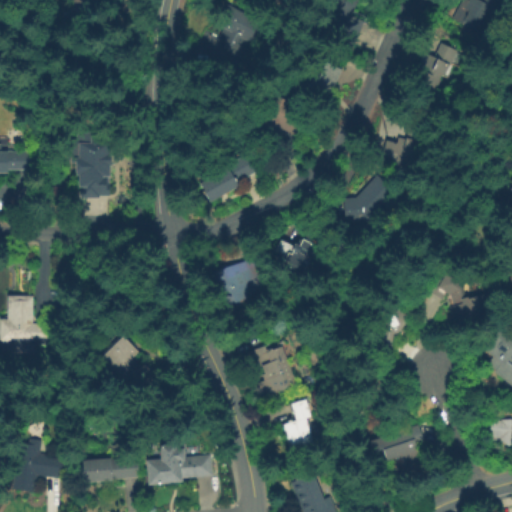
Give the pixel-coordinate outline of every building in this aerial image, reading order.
[(355,45),(326,34),(339,0),(355,0),(358,1),(352,17),(364,21),(355,45)] [(476,31),(453,19),(462,0),(476,0),(478,1),(478,0),(500,0),(493,15),(486,12),(476,31)] [(205,62),(238,6),(261,20),(229,76),(205,62)] [(413,85),(427,54),(434,57),(440,42),(461,51),(441,98),(413,85)] [(326,102),(296,86),(313,53),(343,69),(326,102)] [(253,131),(275,96),(303,114),(291,133),(281,127),(271,142),(253,131)] [(382,165),(385,143),(396,144),(397,137),(426,140),(422,170),(382,165)] [(76,197),(76,139),(108,139),(108,197),(76,197)] [(209,204),(195,177),(250,149),(261,171),(238,182),(240,188),(209,204)] [(0,150),(8,150),(8,153),(28,153),(28,174),(0,174),(0,150)] [(346,225),(346,197),(359,196),(380,172),(400,195),(369,223),(346,225)] [(272,259),(281,238),(297,245),(300,238),(323,248),(318,260),(312,257),(306,273),(272,259)] [(223,311),(208,282),(254,258),(269,287),(223,311)] [(484,294),(488,310),(481,312),(482,316),(455,323),(448,296),(445,302),(426,291),(435,275),(443,279),(446,275),(460,282),(464,299),(484,294)] [(34,296),(33,323),(52,323),(52,346),(9,346),(9,341),(2,341),(2,320),(9,320),(9,296),(34,296)] [(397,304),(408,323),(400,328),(400,331),(392,336),(387,357),(371,353),(379,324),(373,317),(397,304)] [(497,327),(511,337),(511,352),(506,360),(511,364),(511,386),(511,387),(491,372),(493,370),(485,364),(491,356),(482,349),(497,327)] [(124,337),(141,351),(118,378),(102,363),(124,337)] [(264,345),(267,352),(282,346),(297,385),(263,398),(257,383),(263,380),(261,375),(264,374),(261,366),(255,368),(248,351),(264,345)] [(145,363),(157,375),(146,387),(133,375),(145,363)] [(387,367),(389,381),(393,391),(389,393),(390,397),(369,406),(362,388),(359,369),(387,367)] [(291,404),(305,399),(310,416),(306,418),(313,442),(291,449),(283,425),(296,421),(291,404)] [(511,441),(508,444),(499,440),(499,437),(489,437),(490,420),(499,420),(499,419),(511,419),(511,441)] [(372,453),(368,442),(418,425),(424,442),(415,445),(420,460),(423,459),(427,469),(410,475),(407,466),(403,467),(400,456),(386,461),(383,449),(372,453)] [(17,438),(39,441),(38,453),(65,456),(62,480),(37,477),(36,491),(10,488),(17,438)] [(151,487),(148,461),(162,460),(161,445),(185,443),(187,458),(210,456),(213,477),(186,481),(186,482),(151,487)] [(84,483),(82,464),(141,459),(142,478),(84,483)] [(313,473),(324,499),(330,496),(336,511),(301,511),(290,483),(313,473)]
